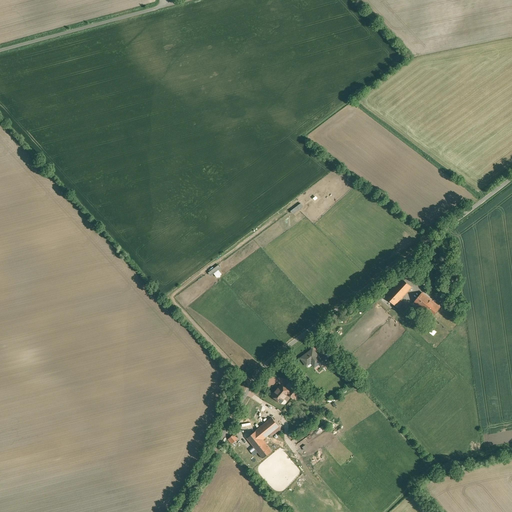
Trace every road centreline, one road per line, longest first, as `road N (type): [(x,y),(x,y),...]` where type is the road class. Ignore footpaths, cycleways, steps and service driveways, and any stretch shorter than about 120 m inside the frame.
road 1 (unclassified): [(511,178),(265,363),(179,511)]
road 2 (track): [(296,201),(170,297),(251,383)]
road 3 (unclassified): [(164,6),(0,50)]
